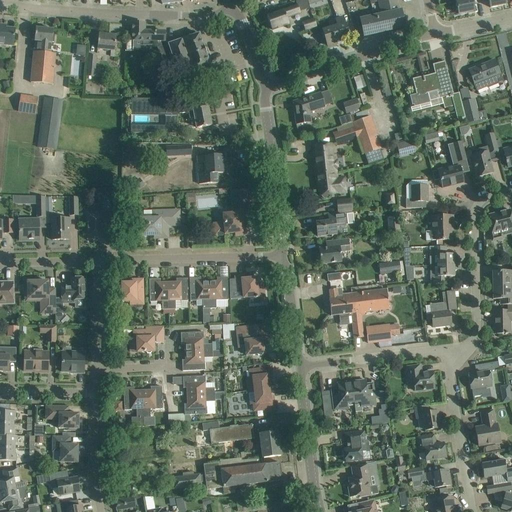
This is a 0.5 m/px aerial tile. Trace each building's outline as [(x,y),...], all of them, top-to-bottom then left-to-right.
[(276,13),(267,16),(272,30),(288,24),(286,18),(300,13),(299,12),(310,8),(310,7),(307,0),(299,0),(295,1),(296,5),(276,13)] [(368,15),(359,17),(360,19),(361,27),(364,37),(365,36),(377,33),(391,30),(403,27),(404,28),(405,28),(401,10),(399,11),(396,0),(379,0),(378,0),(381,14),(373,16),(369,17),(368,15)] [(456,0),(456,1),(458,14),(474,11),(472,1),(474,0),(456,0)] [(332,28),(322,31),(328,47),(336,44),(335,41),(348,37),(342,18),(336,20),(338,26),(332,28)] [(314,20),(302,23),(305,30),(316,27),(314,20)] [(132,41),(132,49),(152,50),(152,47),(152,41),(156,41),(156,47),(164,47),(164,46),(164,41),(164,32),(144,32),(144,24),(132,23),(132,33),(132,41)] [(0,45),(13,47),(14,39),(15,29),(5,28),(5,26),(0,25),(0,45)] [(34,30),(33,37),(35,37),(35,38),(35,41),(34,52),(50,53),(51,43),(51,42),(54,42),(54,35),(52,35),(53,30),(36,28),(36,30),(34,30)] [(98,44),(97,50),(110,51),(110,57),(114,58),(114,51),(115,46),(116,36),(98,34),(98,44)] [(199,34),(168,45),(174,62),(170,63),(172,68),(172,69),(176,80),(210,68),(211,68),(206,55),(207,55),(205,51),(204,47),(203,47),(199,34)] [(86,56),(87,46),(79,44),(78,54),(86,56)] [(33,60),(31,83),(52,85),(54,62),(55,54),(50,53),(34,52),(33,60)] [(89,56),(87,77),(99,78),(100,70),(95,70),(96,57),(89,56)] [(494,60),(468,71),(472,80),(474,85),(476,91),(487,86),(488,88),(498,84),(497,82),(502,80),(500,74),(499,72),(498,70),(494,60)] [(153,72),(150,75),(150,78),(153,80),(159,80),(168,79),(167,62),(158,63),(158,71),(153,72)] [(417,95),(410,96),(412,105),(414,104),(414,107),(430,103),(427,93),(437,90),(439,98),(449,95),(450,97),(452,97),(443,63),(434,66),(437,77),(431,79),(430,76),(424,78),(423,76),(422,77),(422,78),(413,80),(417,95)] [(355,77),(358,89),(367,87),(364,75),(355,77)] [(294,102),(293,102),(293,103),(294,107),(296,125),(306,123),(309,123),(312,122),(310,112),(325,108),(324,106),(320,93),(299,100),(294,102)] [(19,95),(17,112),(35,114),(37,98),(19,95)] [(44,99),(37,147),(55,150),(62,101),(44,99)] [(131,125),(131,133),(176,134),(176,112),(178,112),(178,113),(179,113),(180,113),(181,114),(182,114),(183,114),(184,114),(185,113),(186,113),(187,113),(187,112),(188,112),(188,111),(193,110),(195,109),(195,106),(193,107),(191,107),(190,107),(188,106),(187,106),(185,106),(184,105),(182,105),(181,104),(179,104),(177,104),(173,104),(173,101),(165,101),(165,100),(167,100),(167,99),(131,99),(131,116),(165,116),(165,126),(131,125)] [(357,99),(343,103),(346,114),(360,110),(357,99)] [(462,102),(461,103),(462,104),(465,118),(467,124),(480,121),(477,112),(474,99),(470,100),(462,102)] [(193,110),(188,111),(188,112),(190,119),(195,118),(197,128),(201,128),(211,126),(207,107),(205,107),(203,101),(194,102),(195,106),(195,109),(193,110)] [(353,123),(354,127),(358,137),(362,151),(364,154),(380,149),(381,148),(379,145),(378,141),(370,117),(353,123)] [(469,125),(459,128),(461,136),(465,135),(467,134),(469,130),(469,127),(469,125)] [(354,127),(333,135),(337,145),(358,137),(354,127)] [(436,133),(423,137),(426,144),(438,141),(436,133)] [(493,133),(485,135),(489,153),(497,151),(493,133)] [(412,140),(396,145),(400,158),(415,154),(412,140)] [(461,142),(452,144),(457,162),(466,160),(461,142)] [(324,146),(314,147),(318,181),(328,180),(328,175),(336,174),(334,158),(332,159),(330,145),(324,146)] [(191,146),(168,148),(169,156),(191,155),(191,146)] [(504,152),(501,153),(503,162),(506,161),(506,162),(505,162),(506,164),(507,164),(508,168),(511,166),(511,147),(503,150),(504,152)] [(380,149),(364,154),(368,165),(384,160),(384,159),(388,158),(385,150),(381,152),(380,149)] [(487,152),(471,156),(477,177),(493,173),(490,163),(487,152)] [(204,157),(197,157),(198,163),(201,163),(201,173),(197,173),(198,184),(207,184),(217,183),(217,174),(222,173),(221,156),(211,156),(204,156),(204,157)] [(438,171),(432,173),(434,181),(440,180),(442,188),(463,183),(461,174),(459,167),(453,168),(438,172),(438,171)] [(328,180),(318,181),(319,196),(322,195),(322,196),(322,197),(323,198),(324,198),(324,199),(325,199),(326,199),(327,199),(328,199),(328,198),(329,198),(329,197),(329,196),(330,196),(330,195),(330,194),(338,194),(338,193),(344,193),(345,191),(345,187),(344,178),(336,179),(336,174),(328,175),(328,180)] [(139,183),(130,189),(135,196),(144,189),(139,183)] [(411,199),(405,200),(406,209),(422,208),(422,202),(427,202),(427,186),(411,186),(411,199)] [(223,215),(219,215),(220,225),(221,233),(223,234),(225,234),(242,232),(241,222),(247,222),(246,212),(244,213),(244,208),(252,207),(251,190),(231,192),(232,196),(232,202),(233,209),(234,209),(235,213),(223,215)] [(45,197),(36,197),(36,212),(36,217),(37,217),(45,217),(45,197)] [(78,198),(69,198),(69,216),(78,216),(78,198)] [(351,200),(337,201),(338,213),(352,211),(351,200)] [(511,219),(510,210),(489,215),(491,225),(489,225),(491,233),(511,228),(511,219)] [(141,219),(136,219),(137,227),(141,227),(141,236),(157,235),(157,238),(167,238),(167,226),(179,225),(179,224),(179,217),(179,215),(179,211),(153,212),(153,219),(143,219),(141,219)] [(94,218),(87,218),(87,229),(87,239),(104,239),(103,232),(103,229),(111,229),(111,232),(112,232),(112,231),(112,221),(118,221),(118,215),(112,215),(112,213),(112,212),(102,212),(102,213),(94,213),(94,218)] [(329,221),(316,223),(317,237),(336,234),(336,227),(345,226),(345,225),(354,224),(353,213),(344,214),(328,215),(329,221)] [(453,216),(431,217),(431,227),(431,232),(432,241),(435,241),(441,241),(451,240),(451,227),(453,227),(453,216)] [(398,217),(387,218),(389,234),(400,233),(398,217)] [(70,219),(52,219),(52,223),(52,230),(52,240),(68,240),(68,232),(70,232),(70,231),(70,228),(70,219)] [(13,220),(0,220),(0,241),(2,242),(1,233),(4,232),(4,233),(13,233),(13,223),(13,220)] [(38,222),(19,222),(19,231),(19,241),(39,241),(39,231),(39,228),(38,222)] [(326,248),(319,249),(321,265),(341,263),(340,253),(349,252),(348,240),(325,242),(326,248)] [(433,247),(429,247),(430,266),(457,266),(457,261),(454,261),(454,255),(446,255),(446,247),(436,247),(433,247)] [(399,262),(379,265),(381,274),(400,271),(401,276),(404,275),(403,261),(399,262)] [(510,272),(492,272),(492,286),(510,285),(511,285),(511,264),(510,264),(510,268),(510,272)] [(457,266),(430,266),(430,285),(434,284),(446,284),(446,277),(454,277),(454,270),(457,270),(457,266)] [(340,273),(327,275),(328,282),(341,280),(340,273)] [(248,276),(235,277),(236,287),(236,291),(243,290),(243,298),(250,298),(250,304),(255,303),(265,302),(263,283),(256,284),(256,278),(249,279),(248,276)] [(69,287),(61,287),(61,297),(62,298),(62,300),(74,300),(74,304),(74,308),(85,308),(85,300),(86,300),(85,278),(71,278),(71,286),(69,287)] [(197,278),(189,279),(189,289),(190,301),(196,301),(196,306),(202,306),(202,309),(203,309),(209,309),(208,282),(200,282),(200,280),(197,280),(197,278)] [(217,282),(208,282),(209,309),(216,309),(216,299),(221,299),(221,300),(228,300),(228,288),(228,278),(220,278),(220,280),(217,280),(217,282)] [(35,279),(25,280),(25,290),(25,299),(43,299),(44,314),(56,313),(55,300),(48,301),(48,292),(48,282),(35,282),(35,279)] [(156,279),(149,280),(149,290),(149,302),(157,302),(157,301),(162,301),(162,310),(163,310),(163,314),(169,314),(168,283),(160,283),(160,281),(156,281),(156,279)] [(176,283),(168,283),(169,314),(175,314),(175,310),(175,300),(180,300),(180,302),(188,301),(187,289),(187,279),(179,279),(179,281),(176,281),(176,283)] [(135,283),(121,283),(122,302),(132,302),(135,302),(136,305),(143,304),(143,290),(142,280),(135,280),(135,283)] [(0,304),(13,304),(13,294),(12,283),(2,283),(2,285),(0,284),(0,304)] [(511,285),(510,285),(492,286),(493,299),(500,299),(503,299),(505,299),(505,303),(511,302),(511,285)] [(337,289),(329,290),(330,299),(329,299),(331,316),(339,315),(340,318),(348,317),(351,317),(352,324),(361,323),(360,312),(354,313),(352,294),(343,295),(343,297),(338,298),(337,289)] [(387,290),(352,294),(354,313),(360,312),(389,309),(387,299),(387,290)] [(443,303),(430,305),(430,308),(432,318),(433,328),(451,325),(449,310),(456,310),(454,292),(446,293),(442,293),(443,303)] [(503,311),(493,311),(493,334),(505,334),(505,335),(507,335),(507,334),(511,334),(510,321),(511,321),(511,311),(507,311),(503,311)] [(57,319),(57,326),(64,326),(69,320),(62,313),(57,319)] [(361,323),(352,324),(354,339),(363,338),(361,323)] [(234,325),(223,326),(223,333),(230,333),(230,330),(235,330),(234,325)] [(264,325),(236,329),(237,335),(238,343),(239,349),(245,348),(246,356),(257,354),(263,354),(265,353),(263,340),(266,340),(265,332),(264,325)] [(389,325),(373,327),(375,343),(391,341),(389,325)] [(40,326),(40,333),(47,333),(47,342),(56,343),(56,327),(40,326)] [(7,327),(7,337),(19,337),(19,335),(19,327),(7,327)] [(146,331),(133,331),(134,339),(137,339),(137,352),(145,352),(146,352),(146,353),(147,354),(149,354),(151,354),(151,353),(151,352),(152,352),(154,352),(153,343),(163,343),(163,333),(163,327),(146,327),(146,331)] [(190,333),(180,333),(181,344),(185,344),(185,352),(212,351),(212,344),(202,345),(202,340),(203,340),(203,332),(190,333)] [(0,371),(8,372),(9,363),(16,363),(16,349),(4,348),(0,348),(0,371)] [(24,351),(24,371),(39,372),(39,373),(48,373),(48,352),(24,351)] [(186,360),(182,360),(182,371),(192,371),(205,370),(205,363),(203,363),(203,358),(212,358),(223,357),(222,351),(216,351),(212,351),(185,352),(186,360)] [(57,359),(56,366),(62,366),(61,372),(72,372),(72,371),(75,371),(75,374),(84,374),(84,355),(71,355),(62,354),(62,359),(57,359)] [(480,373),(468,375),(470,389),(471,389),(473,397),(482,395),(482,398),(491,397),(489,389),(486,390),(486,388),(492,387),(489,372),(499,370),(498,362),(479,365),(480,373)] [(250,378),(246,378),(248,391),(269,389),(267,376),(272,375),(271,365),(259,367),(259,370),(249,371),(250,378)] [(420,366),(406,368),(407,378),(408,384),(414,383),(415,391),(424,390),(434,389),(432,372),(421,373),(420,366)] [(192,377),(183,377),(183,389),(187,388),(187,396),(214,395),(214,388),(208,388),(206,389),(205,376),(192,377)] [(365,380),(351,382),(354,405),(355,412),(362,411),(361,407),(375,405),(375,402),(375,399),(374,392),(367,393),(366,384),(365,380)] [(339,397),(332,398),(332,400),(334,411),(344,409),(348,409),(348,406),(354,405),(351,382),(337,384),(339,397)] [(150,391),(143,391),(143,418),(144,418),(150,418),(150,408),(155,408),(155,409),(162,409),(162,400),(161,387),(150,387),(150,391)] [(134,388),(123,388),(124,411),(131,410),(131,409),(136,409),(136,418),(131,418),(131,428),(144,427),(143,418),(143,391),(134,392),(134,388)] [(269,389),(248,391),(250,404),(253,404),(254,411),(264,410),(264,412),(266,412),(276,411),(275,401),(270,402),(270,400),(269,389)] [(329,391),(321,392),(325,417),(332,416),(329,391)] [(510,391),(501,393),(502,402),(511,400),(510,391)] [(184,414),(179,414),(180,424),(190,424),(189,415),(194,415),(207,414),(206,402),(209,402),(215,402),(214,395),(187,396),(188,404),(184,404),(184,414)] [(391,400),(387,401),(388,412),(399,410),(398,405),(392,400),(391,400)] [(381,419),(371,420),(372,424),(382,423),(382,424),(389,423),(388,416),(387,416),(385,405),(381,406),(382,416),(384,417),(382,421),(381,419)] [(46,416),(45,420),(59,420),(58,429),(67,429),(67,431),(80,431),(80,422),(78,422),(78,417),(79,414),(75,414),(69,414),(69,406),(60,406),(46,406),(46,416)] [(415,409),(410,410),(410,414),(415,413),(416,420),(423,419),(425,431),(431,430),(441,428),(438,411),(429,413),(428,406),(418,408),(414,408),(415,409)] [(0,410),(0,423),(13,424),(13,419),(15,419),(15,411),(0,410)] [(484,427),(475,428),(478,446),(500,443),(497,425),(495,425),(493,411),(481,413),(482,422),(484,422),(484,427)] [(218,422),(202,424),(203,432),(210,431),(211,444),(254,439),(252,425),(242,426),(219,429),(218,422)] [(0,423),(0,436),(15,436),(15,429),(13,429),(13,424),(0,423)] [(35,425),(34,436),(43,436),(43,425),(35,425)] [(261,450),(258,451),(258,457),(262,457),(263,458),(281,456),(278,432),(259,435),(260,445),(261,450)] [(346,450),(343,450),(345,462),(355,461),(362,460),(361,451),(362,452),(366,452),(369,450),(368,441),(365,440),(364,432),(354,433),(344,434),(346,450)] [(156,439),(154,439),(155,444),(163,443),(163,442),(167,442),(166,435),(155,436),(156,439)] [(0,436),(0,448),(15,449),(15,443),(16,443),(17,436),(15,436),(0,436)] [(53,437),(52,452),(60,452),(60,463),(78,463),(78,461),(80,461),(80,452),(78,452),(78,445),(70,445),(70,437),(53,437)] [(424,439),(417,440),(419,450),(424,449),(426,461),(436,460),(446,458),(443,443),(435,444),(434,438),(424,439)] [(0,448),(0,460),(16,461),(16,454),(15,454),(15,449),(0,448)] [(389,449),(385,451),(387,459),(394,458),(392,450),(389,449)] [(205,474),(172,478),(174,489),(201,486),(201,489),(205,490),(222,488),(223,495),(235,493),(234,487),(282,481),(279,463),(263,465),(262,457),(258,457),(255,457),(256,459),(246,460),(246,459),(241,460),(241,459),(219,461),(220,463),(204,465),(205,474)] [(504,460),(481,464),(483,478),(506,475),(507,483),(510,483),(511,482),(511,468),(505,469),(504,460)] [(350,487),(348,487),(350,497),(359,495),(360,497),(370,496),(378,494),(376,486),(368,487),(368,486),(367,477),(369,476),(367,464),(362,465),(352,467),(354,479),(349,479),(350,487)] [(0,491),(27,487),(26,483),(22,482),(20,483),(17,468),(12,469),(2,471),(4,480),(0,480),(0,491)] [(412,470),(407,471),(408,474),(408,476),(409,479),(411,478),(420,477),(421,482),(428,481),(428,485),(431,488),(435,487),(435,488),(441,487),(450,486),(448,470),(423,474),(422,468),(412,470)] [(54,473),(48,475),(51,490),(57,488),(59,496),(79,493),(76,478),(66,480),(64,472),(54,473)] [(507,483),(486,487),(487,495),(493,494),(494,500),(502,503),(501,508),(508,511),(507,511),(511,511),(511,495),(511,491),(511,490),(510,483),(507,483)] [(27,487),(0,491),(0,503),(8,502),(9,510),(19,509),(23,508),(22,503),(24,502),(24,499),(25,499),(26,494),(25,492),(27,491),(27,487)] [(408,491),(398,493),(401,507),(410,505),(408,491)] [(152,497),(144,498),(146,511),(162,511),(161,508),(154,509),(152,497)] [(443,499),(432,501),(433,511),(452,511),(452,508),(454,508),(452,497),(443,499)] [(178,499),(179,511),(186,511),(184,498),(178,499)] [(209,498),(201,500),(203,506),(211,504),(209,498)] [(265,499),(237,501),(237,511),(250,511),(257,511),(267,511),(267,508),(271,508),(270,502),(266,503),(265,499)] [(376,511),(374,501),(358,504),(360,511),(358,511),(376,511)] [(61,504),(56,504),(57,511),(82,511),(82,506),(72,508),(71,502),(61,504)]
